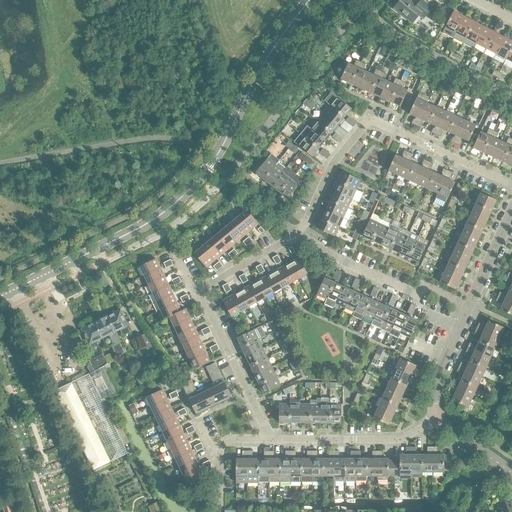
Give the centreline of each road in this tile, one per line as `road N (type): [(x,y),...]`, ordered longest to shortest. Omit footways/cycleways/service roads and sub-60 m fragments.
road 1 (tertiary): [(0,296),(168,209),(192,188),(310,0)]
road 2 (residential): [(298,233),(332,165),(367,120),(511,185)]
road 3 (residential): [(271,439),(202,292),(298,233)]
road 4 (residential): [(467,307),(346,266),(298,233)]
road 5 (residential): [(271,439),(399,440),(435,420)]
road 6 (residential): [(435,420),(436,378),(467,307)]
